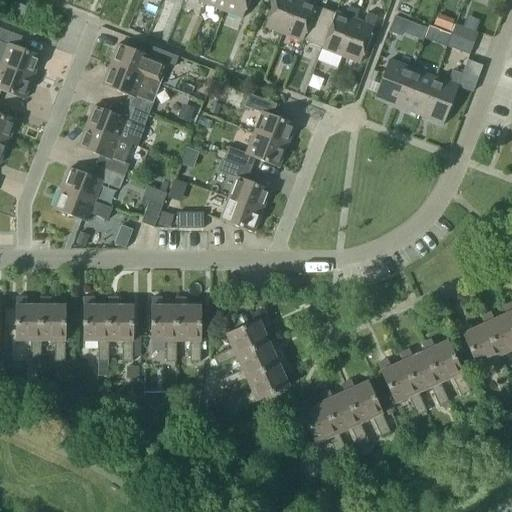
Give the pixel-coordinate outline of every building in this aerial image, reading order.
[(205,0),(204,4),(223,11),(227,0),(205,0)] [(227,0),(223,11),(241,18),(248,0),(227,0)] [(273,0),(263,27),(282,34),(294,0),(273,0)] [(302,40),(315,5),(316,4),(306,0),(294,0),(282,34),(301,41),(302,40)] [(22,19),(27,7),(13,2),(9,14),(22,19)] [(302,40),(321,47),(334,12),(315,5),(302,40)] [(335,11),(334,12),(321,47),(321,48),(340,56),(355,19),(359,9),(349,5),(345,15),(335,11)] [(355,19),(340,56),(359,63),(373,26),(376,16),(366,12),(363,22),(355,19)] [(406,20),(394,16),(390,28),(402,32),(406,20)] [(454,23),(450,35),(473,43),(477,32),(454,23)] [(0,65),(31,78),(40,56),(13,45),(17,35),(0,28),(0,65)] [(468,55),(473,43),(450,35),(446,46),(468,55)] [(117,43),(109,64),(160,84),(168,63),(175,66),(178,56),(143,42),(139,52),(117,43)] [(373,97),(396,106),(411,68),(388,59),(373,97)] [(147,115),(160,84),(109,64),(101,85),(127,95),(123,106),(147,115)] [(0,91),(23,100),(31,78),(0,65),(0,91)] [(434,77),(411,68),(396,106),(419,115),(434,77)] [(447,82),(434,77),(419,115),(442,124),(457,86),(456,86),(461,73),(451,70),(447,82)] [(261,113),(253,133),(286,146),(294,124),(268,113),(272,103),(248,94),(243,106),(261,113)] [(194,108),(183,104),(178,117),(189,121),(194,108)] [(85,126),(132,144),(137,147),(138,146),(134,145),(141,127),(143,127),(147,115),(123,106),(119,116),(93,106),(85,126)] [(0,139),(6,142),(15,120),(0,114),(0,139)] [(103,157),(99,168),(123,177),(128,164),(124,163),(132,144),(85,126),(77,147),(103,157)] [(277,167),(286,146),(253,133),(245,153),(227,146),(223,159),(247,168),(251,157),(277,167)] [(242,179),(247,168),(223,159),(218,171),(236,178),(228,198),(260,211),(269,189),(242,179)] [(69,167),(61,188),(93,201),(101,182),(119,189),(123,177),(99,168),(95,178),(69,167)] [(85,222),(93,201),(61,188),(53,209),(85,222)] [(153,189),(150,198),(162,203),(166,194),(153,189)] [(252,232),(260,211),(228,198),(219,220),(252,232)] [(153,227),(162,204),(149,199),(140,223),(153,227)] [(176,228),(202,228),(202,212),(176,212),(176,228)] [(40,361),(40,341),(40,305),(39,305),(26,305),(26,299),(21,299),(21,297),(15,297),(15,305),(15,341),(30,341),(30,361),(40,361)] [(39,297),(39,305),(40,305),(40,341),(54,341),(54,361),(64,361),(64,341),(65,341),(65,305),(50,305),(50,300),(45,299),(45,297),(39,297)] [(108,375),(108,341),(108,305),(107,305),(93,305),(93,300),(88,300),(88,298),(83,297),(83,305),(83,341),(98,341),(98,375),(108,375)] [(107,298),(107,305),(108,305),(108,341),(122,341),(122,361),(132,361),(132,341),(132,305),(117,305),(117,300),(112,300),(112,298),(107,298)] [(176,305),(175,305),(161,305),(161,300),(156,300),(156,298),(151,298),(151,305),(150,305),(150,341),(165,341),(165,362),(176,362),(176,341),(176,305)] [(175,298),(175,305),(176,305),(176,341),(189,341),(189,362),(200,362),(199,341),(200,341),(200,305),(185,305),(185,300),(180,300),(180,298),(175,298)] [(502,307),(505,314),(506,313),(511,326),(511,304),(508,306),(507,305),(502,307)] [(480,317),(483,323),(484,323),(499,356),(511,350),(511,351),(511,326),(506,313),(505,314),(493,319),(490,314),(486,316),(485,315),(480,317)] [(235,356),(268,341),(262,329),(267,327),(265,322),(267,321),(265,316),(258,320),(258,319),(225,334),(231,348),(213,356),(217,365),(236,357),(235,356)] [(484,323),(483,323),(471,329),(469,324),(464,326),(463,324),(458,327),(461,333),(461,334),(476,366),(490,360),(498,379),(507,374),(499,356),(484,323)] [(227,387),(246,379),(245,378),(277,363),(272,351),(277,349),(275,344),(277,343),(274,338),(268,341),(235,356),(236,357),(241,370),(223,378),(227,387)] [(420,344),(424,351),(424,350),(439,383),(452,377),(460,396),(469,392),(461,373),(447,340),(433,346),(431,341),(426,343),(425,342),(420,344)] [(424,350),(424,351),(411,356),(409,351),(404,353),(403,352),(398,354),(402,361),(403,360),(417,393),(430,387),(438,406),(448,402),(439,383),(424,350)] [(245,378),(246,379),(251,391),(233,400),(237,409),(255,401),(288,386),(282,373),(287,370),(285,366),(286,365),(284,360),(277,363),(245,378)] [(426,411),(417,393),(403,360),(402,361),(389,366),(387,361),(382,363),(381,361),(377,364),(380,370),(379,371),(394,403),(408,397),(416,416),(426,411)] [(340,384),(343,391),(344,391),(359,424),(372,418),(380,437),(390,432),(381,414),(366,381),(353,387),(351,382),(346,384),(345,382),(340,384)] [(344,391),(343,391),(331,397),(329,392),(324,394),(323,392),(318,394),(322,401),(338,434),(350,428),(358,447),(368,442),(359,424),(344,391)] [(346,452),(338,434),(322,401),(309,407),(307,402),(302,404),(301,402),(297,404),(300,411),(314,444),(328,438),(337,456),(346,452)]
